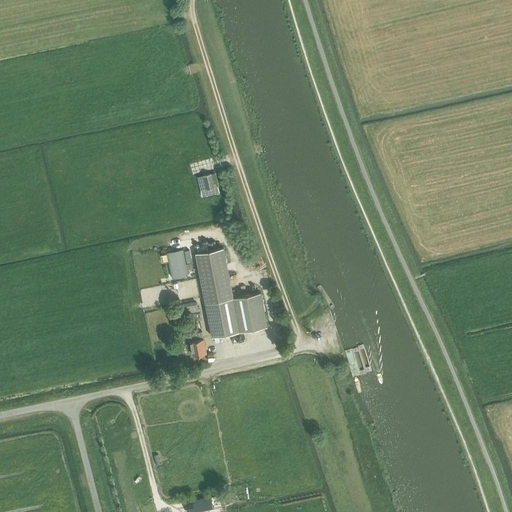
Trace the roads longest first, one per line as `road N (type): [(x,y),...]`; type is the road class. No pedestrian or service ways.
road 1 (track): [(315,347),(299,328),(253,211),(192,11)]
road 2 (unclassified): [(70,401),(315,347)]
